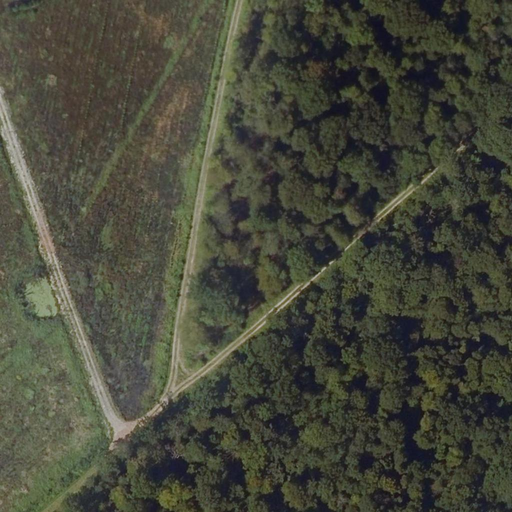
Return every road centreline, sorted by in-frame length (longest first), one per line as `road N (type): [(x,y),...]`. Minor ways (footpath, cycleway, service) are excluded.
road 1 (track): [(249,0),(169,403),(45,511)]
road 2 (track): [(169,403),(511,103)]
road 3 (track): [(123,444),(0,67)]
